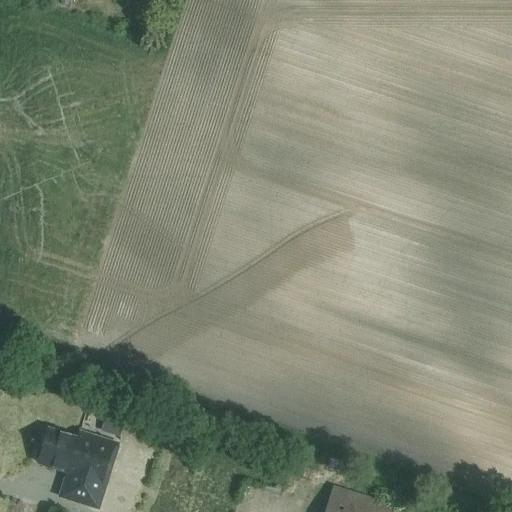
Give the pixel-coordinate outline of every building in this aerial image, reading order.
[(91,409),(88,429),(100,431),(104,412),(91,409)] [(81,433),(78,440),(48,431),(43,449),(39,448),(36,460),(39,461),(38,464),(68,473),(60,497),(98,509),(119,445),(81,433)] [(178,455),(171,478),(182,482),(190,459),(178,455)] [(209,465),(201,488),(224,495),(232,472),(209,465)] [(409,511),(333,488),(325,511),(409,511)] [(165,497),(160,511),(172,511),(176,501),(165,497)]
